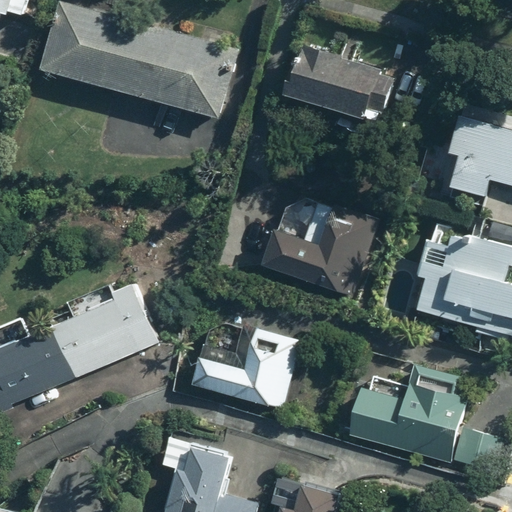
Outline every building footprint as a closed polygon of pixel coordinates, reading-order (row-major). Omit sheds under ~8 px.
[(0,0),(0,16),(5,18),(9,0),(0,0)] [(241,49),(58,2),(40,72),(223,119),(241,49)] [(392,72),(301,46),(286,99),(377,125),(392,72)] [(511,131),(460,118),(441,187),(481,198),(486,180),(511,186),(511,131)] [(271,232),(260,267),(352,297),(377,220),(334,206),(321,247),(271,232)] [(511,251),(451,235),(443,265),(428,261),(414,312),(511,337),(511,283),(506,282),(511,258),(511,251)] [(137,284),(0,346),(0,413),(14,407),(13,405),(161,337),(137,284)] [(193,386),(283,409),(301,340),(256,328),(245,371),(200,359),(193,386)] [(466,399),(458,397),(463,377),(413,364),(404,399),(362,388),(350,435),(450,460),(466,399)] [(92,443),(82,427),(49,446),(59,463),(92,443)] [(258,511),(261,503),(220,493),(230,456),(191,446),(184,470),(175,468),(164,511),(258,511)] [(332,511),(336,497),(299,488),(294,510),(279,507),(277,511),(332,511)]
